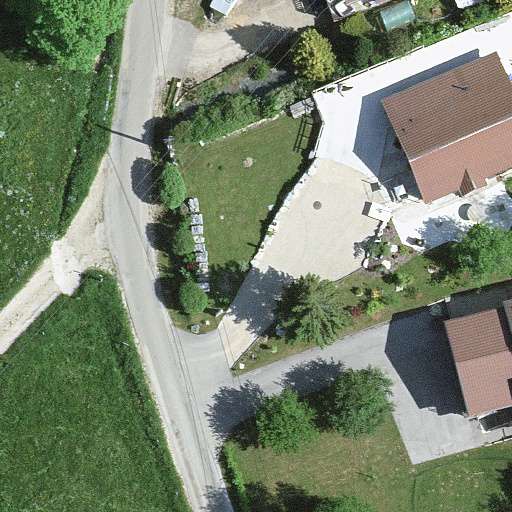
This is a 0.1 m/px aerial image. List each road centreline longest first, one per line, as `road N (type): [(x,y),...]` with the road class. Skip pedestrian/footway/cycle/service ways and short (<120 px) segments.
road 1 (residential): [(146,0),(133,188),(147,309),(207,511)]
road 2 (track): [(0,341),(133,188)]
